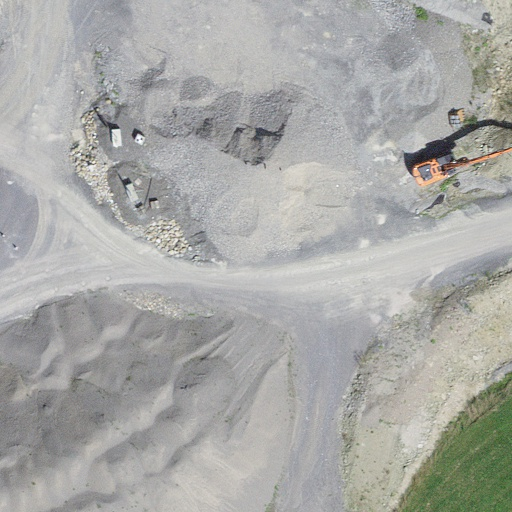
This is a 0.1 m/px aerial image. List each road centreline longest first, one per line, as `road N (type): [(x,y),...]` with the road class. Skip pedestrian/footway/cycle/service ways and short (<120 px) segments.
road 1 (track): [(0,302),(151,264),(333,275),(511,223)]
road 2 (track): [(151,264),(14,155),(0,153)]
road 3 (track): [(14,155),(46,54),(44,0)]
